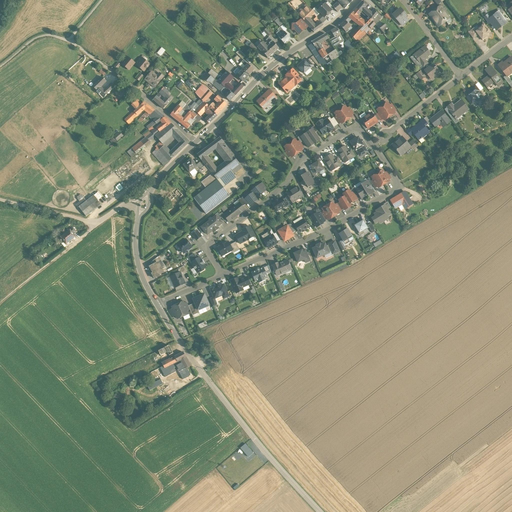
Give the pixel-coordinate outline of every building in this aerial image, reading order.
[(344,0),(341,0),(339,2),(345,9),(349,5),(347,2),(344,0)] [(367,5),(363,2),(357,10),(361,13),(362,12),(369,18),(371,15),(371,14),(364,8),(367,5)] [(335,5),(332,8),(333,8),(337,13),(342,8),(337,3),(335,5)] [(327,7),(325,4),(322,8),(321,7),(321,8),(318,11),(321,14),(324,18),(327,16),(330,13),(331,11),(327,7)] [(303,12),(299,15),(301,17),(300,18),(302,20),(304,22),(308,19),(313,14),(308,7),(303,12)] [(449,20),(440,7),(429,15),(438,28),(445,22),(449,20)] [(364,23),(357,17),(361,13),(357,10),(349,18),(360,27),(364,23)] [(402,14),(399,11),(393,16),(399,24),(404,20),(403,19),(406,16),(403,13),(402,14)] [(374,12),(371,14),(371,15),(369,18),(373,21),(372,22),(375,25),(379,21),(381,18),(376,13),(374,12)] [(321,14),(317,18),(320,22),(322,24),(325,20),(324,18),(321,14)] [(500,14),(494,18),(493,17),(490,19),(488,20),(491,23),(497,31),(500,28),(500,27),(506,22),(500,14)] [(278,17),(275,20),(280,25),(284,22),(278,17)] [(369,18),(364,23),(360,27),(357,29),(362,33),(363,32),(366,34),(367,35),(375,25),(372,22),(373,21),(369,18)] [(318,24),(315,27),(308,19),(305,22),(307,25),(308,26),(314,33),(321,28),(318,24)] [(304,22),(302,20),(299,22),(305,29),(308,26),(307,25),(305,22),(304,22)] [(351,27),(345,21),(340,26),(347,33),(349,31),(348,30),(351,27)] [(391,35),(379,21),(375,25),(387,39),(391,35)] [(299,22),(296,25),(292,25),(292,31),(295,31),(299,35),(306,29),(305,29),(299,22)] [(483,25),(478,29),(479,30),(476,32),(478,36),(482,41),(487,38),(491,38),(492,34),(490,34),(483,25)] [(290,39),(284,32),(284,33),(280,28),(277,30),(281,35),(278,37),(284,44),(290,39)] [(337,28),(331,32),(334,38),(335,38),(340,35),(337,28)] [(362,33),(357,29),(351,37),(358,43),(366,34),(363,32),(362,33)] [(476,32),(473,29),(468,33),(473,40),(478,36),(476,32)] [(340,35),(335,38),(339,44),(344,41),(340,35)] [(273,42),(269,38),(266,41),(270,45),(267,47),(273,54),(279,49),(276,45),(274,42),(273,42)] [(334,38),(330,41),(334,47),(339,44),(335,38),(334,38)] [(320,43),(318,39),(312,43),(313,44),(316,49),(317,49),(324,59),(327,57),(321,46),(320,44),(320,43)] [(257,49),(248,41),(245,45),(255,52),(257,49)] [(354,49),(348,41),(344,44),(350,51),(354,49)] [(316,49),(313,44),(309,47),(319,62),(320,61),(323,60),(316,49)] [(267,47),(265,50),(261,46),(258,48),(262,52),(262,53),(264,56),(265,55),(268,59),(273,54),(267,47)] [(154,56),(158,59),(166,50),(162,47),(154,56)] [(425,47),(414,56),(420,64),(425,60),(426,59),(425,59),(430,55),(425,47)] [(246,57),(239,50),(236,54),(242,60),(246,57)] [(336,51),(328,55),(332,61),(339,57),(336,51)] [(134,63),(126,56),(125,57),(127,59),(122,65),(120,63),(119,64),(128,71),(134,63)] [(420,64),(414,56),(410,58),(416,66),(420,64)] [(149,64),(141,57),(140,58),(142,60),(138,66),(135,64),(134,65),(143,72),(146,69),(147,69),(148,67),(148,66),(149,64)] [(511,58),(503,64),(502,63),(498,66),(501,69),(501,70),(507,78),(511,74),(511,58)] [(313,66),(308,60),(305,62),(310,68),(313,66)] [(420,64),(416,66),(418,69),(426,63),(425,60),(420,64)] [(254,71),(244,61),(241,63),(245,67),(243,69),(249,75),(249,76),(254,71)] [(304,61),(297,67),(304,74),(310,68),(305,62),(304,61)] [(426,63),(418,69),(420,71),(428,65),(426,63)] [(436,67),(434,69),(432,66),(425,72),(422,74),(423,75),(424,77),(427,75),(430,79),(434,76),(435,78),(440,74),(436,69),(437,68),(436,67)] [(503,82),(490,67),(485,71),(489,76),(482,82),(487,88),(494,83),(497,87),(503,82)] [(215,80),(218,82),(227,72),(224,69),(215,80)] [(249,75),(243,69),(240,72),(237,76),(243,82),(249,75)] [(293,71),(287,76),(288,78),(285,80),(281,83),(286,90),(285,91),(287,94),(290,91),(289,90),(294,86),(295,87),(301,82),(297,77),(298,76),(293,71)] [(227,72),(218,82),(224,88),(225,87),(225,88),(228,84),(233,78),(227,72)] [(422,74),(420,72),(416,74),(421,80),(425,78),(422,74)] [(157,77),(151,73),(145,80),(154,88),(163,77),(159,74),(157,77)] [(218,82),(215,80),(211,77),(208,74),(207,73),(202,78),(208,83),(211,83),(221,92),(223,90),(224,88),(218,82)] [(102,78),(96,84),(100,87),(106,81),(102,78)] [(100,87),(96,84),(93,87),(104,97),(107,94),(104,91),(100,87)] [(111,84),(104,91),(107,94),(115,88),(111,84)] [(234,90),(228,84),(225,88),(227,89),(229,91),(232,93),(231,94),(235,97),(244,87),(240,84),(234,90)] [(202,86),(195,93),(199,98),(207,89),(202,86)] [(475,86),(464,94),(472,104),(479,99),(476,95),(480,92),(475,86)] [(169,94),(163,88),(159,93),(166,98),(168,95),(169,94)] [(207,89),(199,98),(204,103),(204,102),(206,100),(212,94),(207,89)] [(232,93),(229,91),(227,94),(225,93),(224,95),(225,96),(230,102),(235,97),(231,94),(232,93)] [(266,95),(261,100),(261,99),(257,103),(263,110),(276,98),(269,91),(266,94),(266,95)] [(419,96),(422,100),(428,95),(425,91),(419,96)] [(173,99),(168,95),(166,98),(166,99),(162,103),(160,106),(163,109),(173,99)] [(227,105),(218,96),(216,98),(215,100),(219,104),(218,104),(223,109),(227,105)] [(137,100),(132,105),(135,110),(136,109),(136,110),(141,106),(141,105),(141,104),(137,100)] [(215,107),(212,104),(211,105),(209,102),(208,103),(206,100),(204,102),(205,103),(207,105),(209,107),(209,108),(210,108),(217,116),(223,109),(218,104),(215,107)] [(468,110),(461,101),(453,107),(451,104),(447,108),(452,114),(451,115),(452,116),(454,119),(456,118),(457,119),(468,110)] [(136,110),(134,113),(137,116),(144,110),(148,106),(144,103),(141,106),(136,110)] [(200,108),(198,110),(202,114),(205,111),(203,110),(204,110),(207,105),(205,103),(200,108)] [(389,106),(387,103),(382,107),(389,118),(395,114),(393,112),(389,106)] [(192,110),(190,112),(193,114),(190,118),(194,122),(196,120),(195,119),(197,116),(195,114),(196,113),(196,112),(198,110),(200,108),(196,105),(192,110)] [(155,111),(148,106),(144,110),(147,112),(151,115),(155,111)] [(179,106),(170,116),(174,119),(178,122),(181,118),(178,115),(181,111),(182,110),(182,109),(179,106)] [(345,107),(340,110),(347,121),(352,118),(351,116),(347,110),(345,107)] [(389,118),(382,107),(377,110),(379,113),(383,119),(384,121),(389,118)] [(210,108),(206,112),(210,116),(207,119),(211,123),(217,116),(210,108)] [(155,111),(151,115),(154,117),(156,120),(162,115),(156,110),(155,111)] [(340,110),(334,114),(337,117),(341,123),(342,125),(347,121),(340,110)] [(183,119),(180,124),(187,130),(190,127),(186,123),(190,118),(193,114),(190,112),(187,116),(183,119)] [(450,122),(442,112),(430,121),(435,128),(442,123),(445,126),(450,122)] [(374,117),(371,113),(366,117),(373,126),(378,123),(377,122),(374,117)] [(167,120),(162,115),(156,120),(154,122),(156,124),(160,122),(162,125),(156,129),(159,133),(160,133),(165,129),(171,124),(167,120)] [(456,118),(454,119),(452,116),(450,118),(455,124),(459,122),(457,119),(456,118)] [(373,126),(366,117),(361,120),(364,124),(367,129),(368,129),(373,126)] [(186,123),(190,127),(192,124),(194,122),(190,118),(186,123)] [(333,118),(331,120),(329,118),(327,120),(333,128),(338,125),(334,119),(333,118)] [(327,120),(322,123),(323,124),(321,124),(320,126),(319,127),(318,128),(323,135),(327,133),(328,134),(332,132),(331,130),(333,129),(333,128),(327,120)] [(421,123),(411,131),(413,134),(419,141),(421,139),(421,140),(422,139),(422,138),(429,133),(425,127),(422,123),(421,123)] [(181,134),(171,124),(165,129),(170,133),(167,136),(171,141),(172,140),(173,141),(175,139),(176,140),(177,138),(181,134)] [(172,153),(166,148),(172,142),(171,141),(167,136),(170,133),(165,129),(160,133),(155,137),(156,137),(161,142),(155,147),(157,149),(169,162),(174,158),(170,154),(172,153)] [(312,130),(306,134),(314,144),(319,141),(315,134),(312,130)] [(152,133),(132,149),(135,153),(156,137),(155,136),(152,133)] [(314,144),(306,134),(301,137),(301,138),(303,141),(308,148),(314,144)] [(183,136),(179,140),(178,141),(181,144),(172,153),(170,154),(174,158),(190,143),(183,136)] [(401,156),(410,148),(411,148),(408,145),(402,137),(392,146),(401,156)] [(361,143),(358,138),(350,143),(353,147),(353,148),(353,149),(354,149),(355,151),(359,149),(361,152),(360,152),(362,155),(367,153),(365,150),(361,143)] [(219,139),(208,147),(211,152),(216,148),(217,150),(224,144),(219,139)] [(297,143),(295,140),(290,144),(297,154),(302,151),(301,149),(297,143)] [(413,141),(408,145),(411,148),(410,148),(412,151),(418,146),(413,141)] [(225,145),(224,144),(217,150),(225,160),(226,162),(233,157),(233,156),(225,145)] [(297,154),(290,144),(285,147),(287,150),(291,156),(292,158),(297,154)] [(205,150),(198,155),(203,162),(202,163),(204,167),(206,166),(209,169),(210,171),(215,168),(206,156),(211,152),(208,147),(205,150)] [(346,148),(343,149),(343,148),(337,151),(345,164),(352,159),(351,158),(352,158),(348,151),(346,148)] [(132,149),(127,153),(131,158),(136,155),(135,153),(132,149)] [(169,162),(157,149),(152,154),(165,167),(169,162)] [(332,156),(330,157),(329,156),(324,159),(332,172),(339,167),(338,165),(334,159),(332,156)] [(216,170),(215,168),(210,171),(212,174),(217,180),(230,170),(239,164),(233,157),(226,162),(224,164),(216,170)] [(196,166),(191,160),(184,166),(189,173),(194,169),(196,172),(197,172),(199,170),(196,166)] [(319,162),(311,167),(314,172),(316,174),(319,172),(323,170),(319,162)] [(204,167),(200,163),(196,166),(199,170),(200,171),(204,167)] [(230,170),(234,175),(242,168),(239,164),(230,170)] [(204,167),(200,171),(202,174),(203,174),(206,172),(209,169),(206,166),(204,167)] [(194,169),(189,173),(188,173),(191,177),(197,173),(197,172),(196,172),(194,169)] [(217,180),(223,188),(236,178),(234,175),(230,170),(217,180)] [(384,174),(382,171),(377,174),(384,185),(389,182),(388,180),(384,174)] [(312,179),(308,173),(301,177),(304,181),(302,181),(305,185),(306,185),(308,188),(315,184),(312,179)] [(201,183),(206,189),(217,180),(212,174),(201,183)] [(377,174),(372,177),(374,180),(377,186),(378,188),(384,185),(377,174)] [(206,189),(194,199),(206,214),(230,196),(223,188),(217,180),(206,189)] [(370,186),(367,182),(361,185),(362,186),(368,195),(368,196),(374,193),(370,186)] [(260,185),(252,192),(253,193),(257,198),(265,192),(264,190),(260,185)] [(368,195),(362,186),(356,189),(358,193),(361,199),(368,196),(368,195)] [(298,187),(286,194),(292,203),(303,196),(298,187)] [(351,193),(349,190),(343,194),(344,197),(345,197),(349,204),(355,200),(351,193)] [(405,192),(391,201),(395,208),(402,204),(403,206),(405,206),(407,206),(407,207),(412,204),(405,192)] [(245,199),(248,203),(250,206),(258,199),(257,198),(253,193),(245,199)] [(94,196),(79,208),(86,217),(101,205),(94,196)] [(167,201),(162,196),(158,200),(162,205),(167,201)] [(349,204),(345,197),(344,197),(339,200),(340,202),(344,209),(345,210),(351,207),(349,204)] [(282,199),(272,205),(276,211),(285,206),(286,206),(282,200),(282,199)] [(335,206),(333,202),(327,206),(334,217),(339,214),(335,206)] [(239,204),(232,210),(237,216),(244,210),(242,207),(240,204),(239,204)] [(391,215),(385,205),(377,210),(378,211),(373,214),(375,217),(371,219),(375,224),(378,222),(379,223),(381,224),(388,219),(387,217),(391,215)] [(329,220),(334,217),(327,206),(322,209),(324,212),(328,218),(329,220)] [(224,216),(227,219),(229,222),(237,216),(232,210),(224,216)] [(321,214),(321,213),(317,215),(323,223),(326,221),(321,214)] [(317,215),(317,214),(310,217),(313,221),(312,222),(313,224),(314,224),(317,227),(323,224),(323,223),(317,215)] [(216,216),(209,222),(215,229),(222,224),(219,220),(216,216)] [(308,227),(303,220),(295,225),(299,233),(308,227)] [(359,223),(354,226),(356,229),(359,234),(363,232),(368,228),(367,226),(365,223),(363,220),(359,223)] [(215,229),(209,222),(202,228),(204,231),(207,235),(215,229)] [(371,223),(367,226),(369,228),(372,233),(376,231),(371,223)] [(287,226),(278,231),(284,242),(293,236),(292,233),(287,226)] [(243,232),(235,236),(240,244),(254,236),(249,227),(242,231),(243,232)] [(353,237),(348,229),(339,234),(344,243),(349,240),(353,237)] [(67,233),(65,234),(71,241),(73,239),(74,240),(75,239),(75,238),(76,237),(73,234),(70,230),(67,233)] [(201,237),(197,231),(192,235),(196,240),(201,237)] [(273,235),(271,231),(261,236),(263,240),(268,248),(277,243),(273,236),(273,235)] [(71,241),(65,234),(64,235),(61,238),(64,241),(66,245),(67,244),(68,245),(69,244),(68,243),(71,241)] [(186,239),(177,246),(180,249),(180,252),(188,253),(189,250),(192,248),(186,239)] [(228,242),(225,244),(224,244),(221,245),(221,246),(218,248),(222,256),(231,251),(232,250),(230,245),(228,242)] [(235,242),(230,245),(232,250),(231,251),(232,254),(240,250),(235,242)] [(335,242),(328,244),(329,245),(331,252),(332,254),(339,251),(335,242)] [(325,244),(320,246),(320,244),(316,246),(317,247),(313,249),(317,258),(329,253),(326,247),(325,244)] [(344,245),(341,247),(345,255),(349,253),(344,245)] [(310,261),(305,249),(302,251),(306,259),(304,260),(305,263),(310,261)] [(302,250),(294,254),(298,263),(304,260),(306,259),(302,251),(302,250)] [(194,254),(188,258),(191,263),(197,259),(194,254)] [(158,257),(151,262),(153,265),(157,263),(161,261),(158,257)] [(197,259),(191,263),(197,273),(199,271),(200,273),(205,270),(204,269),(206,267),(200,257),(197,259)] [(287,261),(279,264),(278,263),(280,269),(275,271),(277,276),(291,269),(287,261)] [(153,265),(150,267),(153,273),(152,274),(154,279),(159,276),(159,275),(164,273),(161,268),(160,269),(157,263),(153,265)] [(268,265),(263,268),(266,274),(271,272),(268,265)] [(187,273),(184,266),(178,269),(180,273),(181,276),(187,273)] [(263,268),(252,273),(256,282),(258,280),(260,283),(265,281),(264,278),(267,277),(266,274),(263,268)] [(180,273),(170,277),(172,281),(174,280),(175,283),(173,284),(175,288),(185,284),(183,279),(181,276),(180,273)] [(243,279),(239,281),(238,279),(231,282),(233,286),(232,287),(233,290),(235,290),(236,293),(243,290),(242,288),(246,286),(244,282),(243,279)] [(224,284),(220,286),(218,285),(217,286),(216,287),(216,288),(214,289),(213,288),(210,289),(213,297),(214,299),(216,299),(217,302),(229,297),(224,284)] [(204,294),(193,299),(195,303),(198,310),(209,305),(204,294)] [(214,299),(213,297),(210,299),(213,306),(218,304),(217,302),(216,299),(214,299)] [(183,302),(172,307),(173,309),(176,316),(177,319),(188,314),(187,311),(184,304),(183,302)] [(188,306),(190,310),(192,316),(199,313),(198,310),(195,303),(188,306)] [(167,353),(169,356),(173,354),(168,346),(155,353),(159,361),(162,359),(161,357),(167,353)] [(175,357),(177,362),(178,362),(180,361),(182,363),(183,365),(176,369),(179,373),(187,367),(188,368),(189,367),(190,366),(191,365),(183,352),(175,357)] [(173,354),(169,356),(170,359),(162,363),(163,366),(165,369),(177,362),(175,357),(173,354)] [(161,380),(147,386),(150,391),(163,384),(161,380)] [(253,453),(245,444),(241,448),(249,457),(253,453)]
